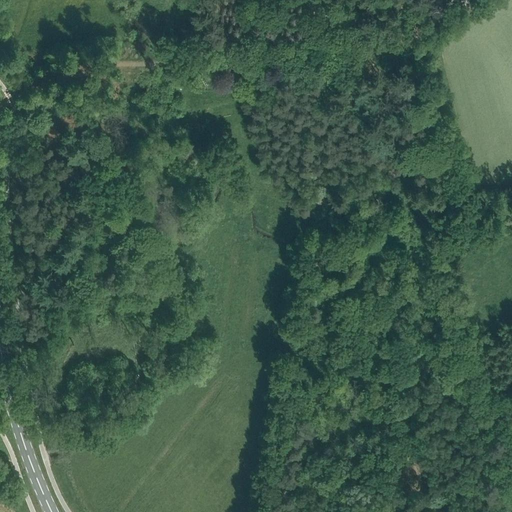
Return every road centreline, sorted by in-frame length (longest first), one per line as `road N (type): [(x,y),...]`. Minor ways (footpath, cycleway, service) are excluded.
road 1 (unclassified): [(0,106),(69,68),(387,43),(466,0)]
road 2 (secondary): [(51,511),(16,420),(0,345)]
